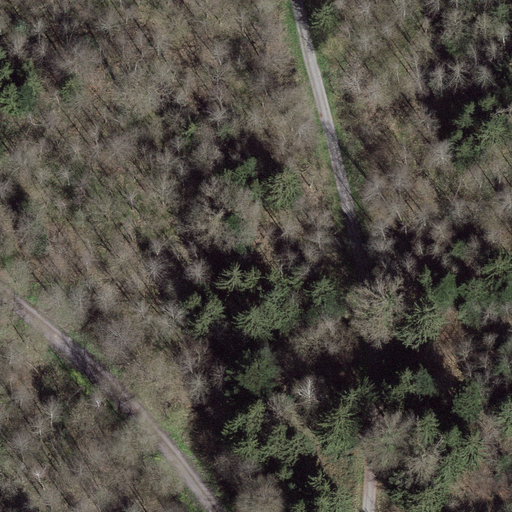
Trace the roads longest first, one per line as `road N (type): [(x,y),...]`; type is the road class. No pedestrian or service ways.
road 1 (track): [(371,511),(381,424),(372,320),(301,0)]
road 2 (track): [(0,287),(70,343),(168,445),(218,511)]
